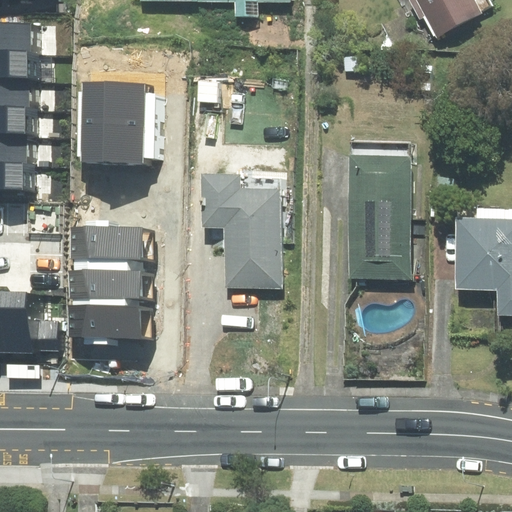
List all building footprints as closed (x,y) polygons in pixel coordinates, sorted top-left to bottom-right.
[(139,0),(139,1),(234,1),(234,17),(258,17),(258,1),(291,1),(290,0),(139,0)] [(481,10),(492,5),(489,0),(417,0),(437,38),(483,14),(481,10)] [(43,21),(0,20),(0,187),(40,188),(43,21)] [(122,87),(90,86),(88,162),(120,162),(122,87)] [(154,87),(122,87),(120,162),(152,163),(154,87)] [(352,156),(350,156),(348,278),(411,279),(412,156),(408,156),(408,142),(352,142),(352,156)] [(281,286),(280,189),(239,189),(239,175),(203,176),(204,226),(226,226),(226,286),(281,286)] [(477,219),(458,220),(458,287),(499,287),(499,314),(511,313),(511,207),(477,208),(477,219)] [(156,230),(73,228),(72,259),(76,259),(76,265),(143,267),(143,263),(155,263),(156,230)] [(143,267),(76,265),(76,270),(71,270),(71,298),(74,298),(74,302),(140,303),(141,299),(154,299),(154,272),(143,271),(143,267)] [(0,348),(64,349),(64,317),(50,317),(50,290),(11,289),(11,301),(0,300),(0,348)] [(140,303),(74,302),(74,307),(69,307),(68,335),(72,335),(72,339),(138,340),(138,336),(151,336),(151,309),(140,308),(140,303)] [(39,364),(8,364),(8,378),(40,378),(39,364)]
